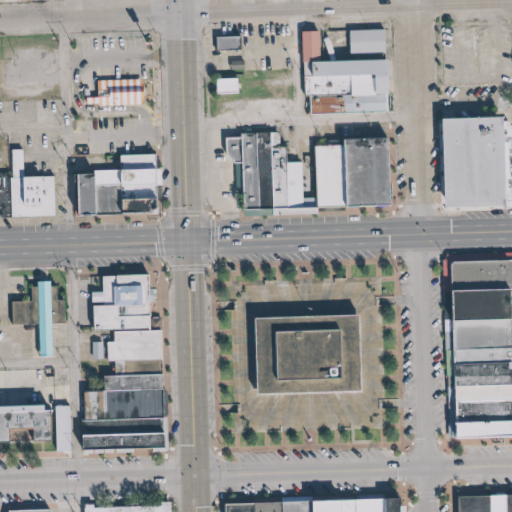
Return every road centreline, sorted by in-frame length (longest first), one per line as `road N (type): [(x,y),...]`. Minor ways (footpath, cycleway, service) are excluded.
road 1 (primary): [(511,228),(0,244)]
road 2 (tertiary): [(0,483),(511,467)]
road 3 (tertiary): [(426,511),(407,1)]
road 4 (tertiary): [(487,0),(0,17)]
road 5 (secondary): [(192,511),(183,238)]
road 6 (primary): [(183,238),(175,0)]
